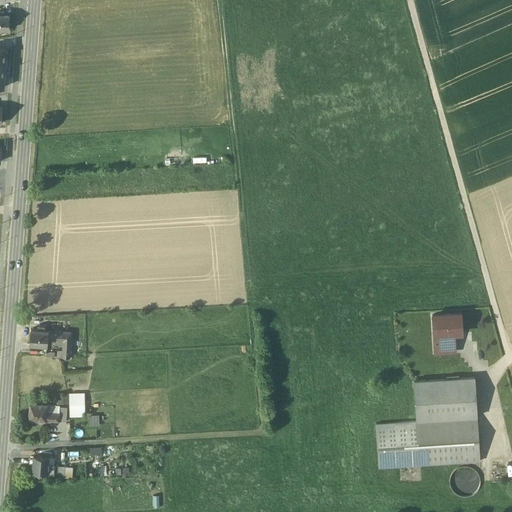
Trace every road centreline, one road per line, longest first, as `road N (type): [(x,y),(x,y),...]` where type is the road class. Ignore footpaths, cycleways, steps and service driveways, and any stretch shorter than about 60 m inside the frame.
road 1 (track): [(223,0),(273,511)]
road 2 (primary): [(0,464),(34,0)]
road 3 (track): [(511,358),(410,0)]
road 4 (track): [(266,433),(111,443)]
